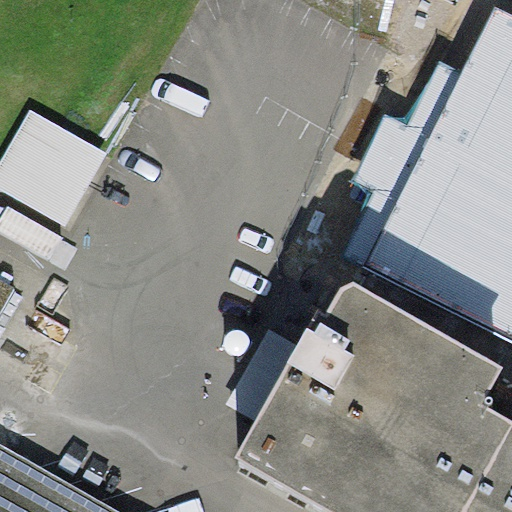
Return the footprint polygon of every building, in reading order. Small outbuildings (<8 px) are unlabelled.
[(511,16),(496,9),(464,73),(366,269),(511,341),(511,16)] [(341,257),(366,269),(464,73),(441,61),(408,127),(386,117),(356,178),(375,188),(341,257)] [(96,151),(32,120),(1,184),(65,215),(96,151)] [(0,325),(19,293),(0,279),(0,325)] [(511,511),(511,443),(472,421),(500,369),(355,284),(340,292),(311,349),(274,333),(231,408),(260,424),(237,464),(321,511),(511,511)] [(122,511),(0,443),(0,511),(122,511)]
